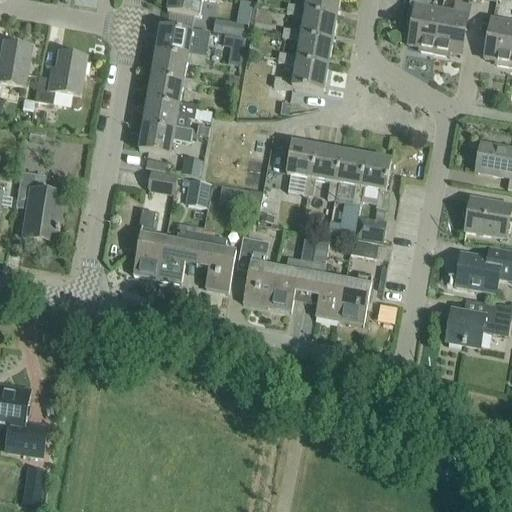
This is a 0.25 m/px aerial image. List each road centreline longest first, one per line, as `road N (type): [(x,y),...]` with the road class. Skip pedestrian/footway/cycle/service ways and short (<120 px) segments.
road 1 (unclassified): [(511,493),(107,317),(85,300)]
road 2 (residential): [(85,300),(130,30)]
road 3 (residential): [(404,369),(446,107)]
road 4 (residential): [(174,317),(404,369)]
road 5 (residential): [(446,107),(367,61),(373,0)]
road 6 (residential): [(130,30),(0,8)]
